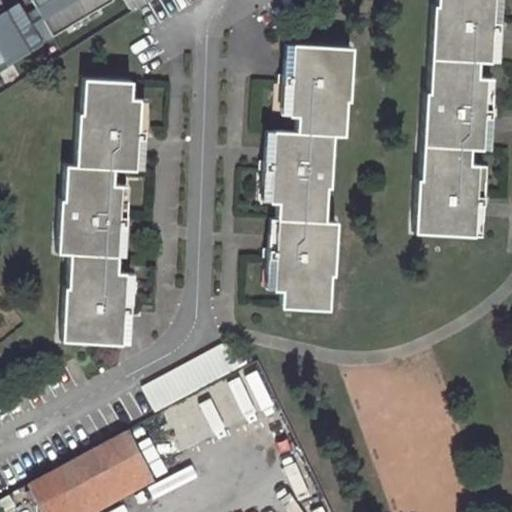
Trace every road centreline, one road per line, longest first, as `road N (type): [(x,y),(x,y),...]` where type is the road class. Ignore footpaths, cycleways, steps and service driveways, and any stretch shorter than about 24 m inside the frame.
road 1 (residential): [(0,442),(177,348),(194,322),(206,22),(237,0)]
road 2 (unknown): [(206,22),(155,49),(82,70),(65,86),(48,289),(56,343),(87,396)]
